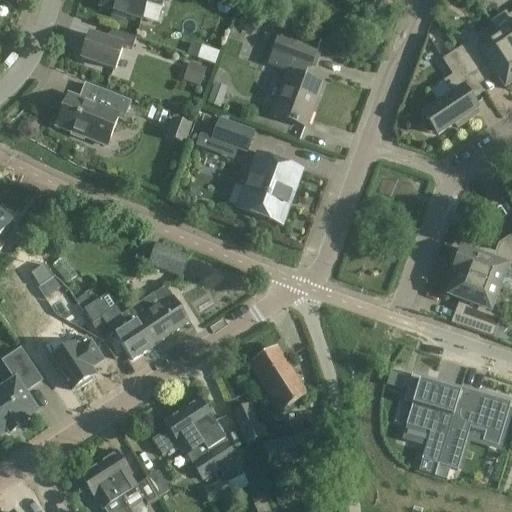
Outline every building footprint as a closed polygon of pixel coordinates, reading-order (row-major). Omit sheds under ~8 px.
[(164,0),(101,0),(100,7),(142,20),(146,4),(162,9),(164,0)] [(260,27),(249,13),(237,23),(249,37),(260,27)] [(511,28),(499,36),(511,55),(511,14),(507,18),(511,28)] [(136,39),(114,31),(110,42),(90,35),(81,59),(115,70),(123,47),(132,50),(136,39)] [(511,55),(499,36),(487,43),(479,37),(456,51),(473,77),(490,65),(505,89),(511,84),(511,55)] [(317,53),(277,39),(268,65),(287,72),(271,116),(306,129),(322,85),(304,79),(308,68),(311,69),(317,53)] [(219,52),(192,44),(188,56),(215,65),(219,52)] [(460,85),(473,77),(456,51),(442,61),(452,76),(443,82),(452,96),(424,115),(426,118),(425,119),(423,121),(423,122),(422,124),(422,126),(422,128),(423,129),(423,131),(425,132),(426,133),(427,134),(429,135),(431,135),(433,135),(434,134),(436,133),(438,136),(455,125),(458,129),(471,121),(468,116),(477,111),(460,85)] [(207,70),(190,63),(183,81),(200,88),(207,70)] [(228,89),(214,84),(207,105),(220,110),(228,89)] [(130,103),(100,92),(94,107),(68,96),(58,123),(74,130),(71,137),(83,141),(84,138),(107,147),(118,119),(123,121),(130,103)] [(191,125),(173,119),(165,139),(183,146),(191,125)] [(220,121),(213,140),(237,149),(246,152),(253,133),(220,121)] [(301,171),(258,155),(238,210),(281,226),(301,171)] [(0,251),(4,247),(0,243),(0,236),(10,224),(0,216),(0,251)] [(454,273),(457,274),(458,274),(499,289),(507,267),(506,267),(511,262),(511,225),(507,228),(511,235),(511,237),(499,246),(495,256),(489,254),(481,253),(480,257),(462,250),(461,255),(458,256),(456,258),(455,260),(454,263),(454,266),(456,268),(454,273)] [(188,259),(157,247),(149,268),(181,279),(188,259)] [(44,267),(31,276),(40,289),(53,280),(44,267)] [(458,274),(457,274),(449,297),(462,302),(459,308),(461,312),(456,327),(493,339),(500,321),(491,311),(499,289),(458,274)] [(53,280),(39,290),(45,300),(60,289),(53,280)] [(164,289),(121,317),(134,337),(145,330),(156,346),(189,325),(172,299),(171,300),(164,289)] [(83,312),(85,311),(98,302),(91,291),(76,301),(83,312)] [(98,302),(85,311),(93,324),(97,321),(100,325),(103,323),(114,339),(116,337),(132,362),(156,346),(145,330),(134,337),(121,317),(107,296),(98,302)] [(46,309),(60,339),(77,331),(64,301),(46,309)] [(74,345),(49,361),(60,379),(62,378),(71,392),(80,386),(81,388),(92,381),(91,379),(94,377),(90,370),(101,362),(90,344),(86,339),(74,346),(74,345)] [(0,438),(8,433),(10,435),(24,426),(22,423),(38,413),(25,394),(41,382),(20,351),(2,363),(14,381),(0,390),(0,438)] [(279,352),(273,352),(250,366),(280,414),(307,396),(279,352)] [(412,375),(403,403),(412,406),(406,427),(429,434),(421,462),(438,467),(461,390),(412,375)] [(461,390),(438,467),(457,472),(467,439),(470,429),(485,433),(482,443),(498,448),(511,405),(484,397),(483,401),(474,399),(475,394),(461,390)] [(199,400),(181,412),(219,470),(220,470),(225,482),(225,481),(226,483),(243,475),(236,460),(213,424),(214,424),(199,400)] [(263,438),(249,405),(233,412),(247,446),(263,438)] [(162,458),(179,447),(180,446),(202,481),(219,470),(181,412),(163,423),(168,431),(152,442),(162,458)] [(318,460),(311,435),(265,447),(271,472),(318,460)] [(116,453),(98,465),(127,511),(137,511),(138,511),(145,507),(146,508),(148,507),(134,485),(128,475),(130,474),(116,453)] [(127,511),(98,465),(70,482),(78,496),(88,489),(95,500),(97,499),(103,510),(105,509),(107,511),(127,511)] [(269,499),(262,480),(247,486),(256,511),(270,511),(266,500),(269,499)] [(225,481),(225,482),(207,490),(211,500),(230,492),(226,483),(225,481)] [(306,497),(304,489),(275,497),(278,505),(306,497)]
